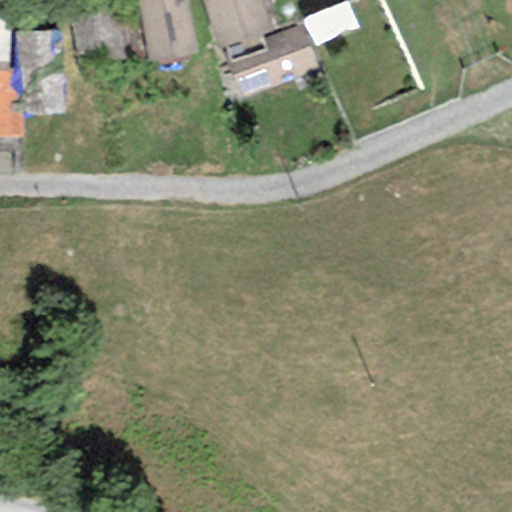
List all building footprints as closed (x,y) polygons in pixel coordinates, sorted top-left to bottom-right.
[(9,0),(0,0),(0,71),(5,72),(9,0)] [(124,59),(114,0),(68,8),(79,68),(124,59)] [(194,54),(183,0),(138,0),(150,62),(194,54)] [(271,28),(261,0),(199,0),(215,46),(271,28)] [(299,27),(224,54),(240,98),(315,71),(299,27)] [(60,35),(15,35),(13,72),(23,73),(20,114),(63,113),(60,35)] [(0,71),(0,138),(18,140),(20,114),(23,73),(13,72),(5,72),(0,71)]
